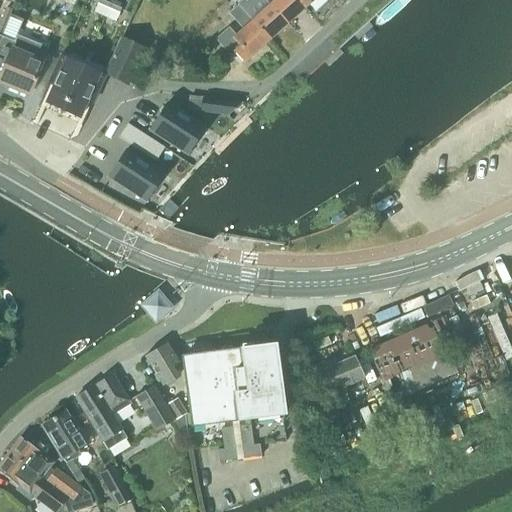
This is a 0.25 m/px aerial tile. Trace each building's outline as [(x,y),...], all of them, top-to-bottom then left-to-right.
[(245,1),(238,7),(269,41),(287,25),(270,5),(265,0),(250,0),(247,3),(245,1)] [(265,0),(270,5),(287,25),(305,8),(298,0),(265,0)] [(314,0),(298,0),(305,8),(314,0)] [(244,64),(269,41),(238,7),(230,14),(243,29),(235,36),(229,29),(217,40),(231,56),(234,53),(244,64)] [(1,37),(0,40),(0,75),(1,76),(0,77),(0,83),(29,96),(48,49),(17,36),(14,42),(1,37)] [(127,86),(144,48),(122,38),(105,75),(127,86)] [(63,111),(82,68),(60,58),(50,81),(55,84),(46,103),(63,111)] [(82,68),(63,111),(80,119),(89,99),(94,101),(104,78),(82,68)] [(203,98),(202,112),(227,116),(240,104),(203,98)] [(168,104),(150,132),(186,156),(204,127),(168,104)] [(129,126),(121,139),(156,162),(164,148),(129,126)] [(126,151),(108,179),(145,202),(163,174),(126,151)] [(169,295),(175,290),(174,289),(166,279),(160,284),(161,289),(162,291),(169,295)] [(145,308),(158,322),(172,309),(159,295),(145,308)] [(391,403),(458,373),(435,320),(368,349),(391,403)] [(163,387),(179,377),(173,367),(178,364),(166,343),(144,357),(163,387)] [(214,425),(223,423),(223,429),(221,429),(224,449),(218,450),(220,463),(261,457),(259,445),(253,446),(250,420),(283,416),(273,345),(183,358),(193,428),(214,425)] [(365,379),(355,356),(336,364),(334,360),(322,365),(324,369),(321,371),(334,399),(352,391),(349,386),(365,379)] [(75,398),(103,442),(107,450),(126,439),(121,430),(122,430),(113,415),(130,405),(112,375),(75,398)] [(153,386),(136,397),(157,432),(172,423),(179,434),(187,430),(185,415),(186,414),(177,399),(165,406),(153,386)] [(64,412),(42,426),(64,460),(78,484),(85,480),(73,461),(81,456),(78,451),(90,444),(82,430),(78,433),(64,412)] [(329,422),(340,418),(338,412),(320,419),(322,425),(323,425),(326,433),(333,430),(329,422)] [(330,451),(347,444),(344,437),(327,444),(330,451)] [(21,438),(7,455),(40,480),(67,498),(65,501),(67,511),(74,511),(94,507),(90,494),(82,488),(56,468),(53,472),(49,469),(54,463),(21,438)] [(7,455),(0,464),(0,471),(30,495),(52,511),(67,511),(65,501),(67,498),(40,480),(7,455)] [(113,466),(97,474),(115,510),(118,509),(118,511),(134,511),(130,502),(113,466)]
